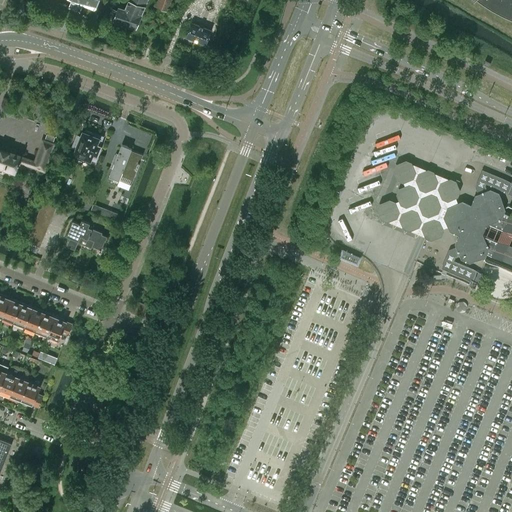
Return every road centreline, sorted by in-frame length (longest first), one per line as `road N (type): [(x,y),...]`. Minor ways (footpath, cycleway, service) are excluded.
road 1 (residential): [(112,316),(181,131),(172,116),(0,57)]
road 2 (secondary): [(256,125),(120,479)]
road 3 (secondary): [(148,476),(280,134)]
road 4 (tertiary): [(256,125),(33,42),(0,39)]
road 5 (unclassified): [(319,38),(511,123)]
road 6 (unclassified): [(511,112),(325,24)]
road 7 (residential): [(64,438),(112,316)]
road 8 (residential): [(112,316),(0,271)]
